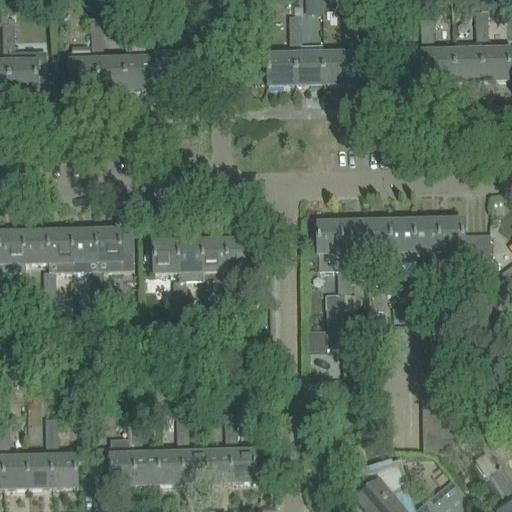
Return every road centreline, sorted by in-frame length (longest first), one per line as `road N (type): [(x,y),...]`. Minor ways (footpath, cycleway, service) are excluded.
road 1 (residential): [(292,511),(287,188)]
road 2 (residential): [(287,188),(511,179)]
road 3 (residential): [(0,192),(221,187)]
road 4 (residential): [(221,187),(214,0)]
